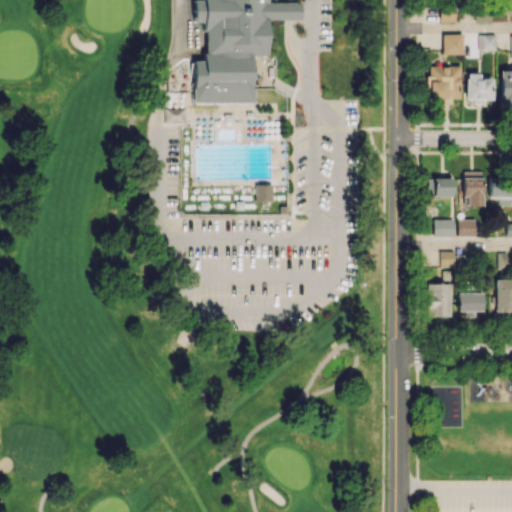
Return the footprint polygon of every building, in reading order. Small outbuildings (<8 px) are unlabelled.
[(192,0),(202,0),(202,22),(192,22),(192,0)] [(192,59),(192,103),(252,103),(252,57),(267,57),(267,21),(279,21),(279,1),(267,1),(267,0),(202,0),(202,22),(202,59),(192,59)] [(300,1),(279,1),(279,21),(300,21),(300,1)] [(454,22),(454,8),(438,8),(438,22),(454,22)] [(461,54),(461,34),(441,34),(441,53),(461,54)] [(494,35),(478,34),(477,49),(494,50),(494,35)] [(458,66),(427,66),(427,98),(441,97),(441,100),(459,100),(458,66)] [(499,104),(511,103),(511,67),(499,68),(499,104)] [(491,78),(479,79),(479,73),(464,73),(465,99),(491,99),(491,78)] [(163,122),(183,123),(183,109),(163,108),(163,122)] [(481,205),(481,171),(461,171),(461,196),(465,196),(465,206),(481,205)] [(497,204),(511,204),(510,176),(487,177),(488,198),(497,198),(497,204)] [(425,196),(452,196),(451,177),(425,178),(425,196)] [(254,185),(271,184),(271,201),(254,201),(254,185)] [(278,205),(278,215),(286,215),(286,205),(278,205)] [(474,236),(475,219),(456,218),(455,235),(474,236)] [(452,236),(452,219),(432,219),(432,236),(452,236)] [(438,266),(453,266),(453,251),(439,251),(438,266)] [(511,279),(494,279),(494,312),(511,312),(511,279)] [(449,316),(450,283),(426,283),(426,316),(449,316)] [(481,290),(456,289),(456,310),(481,311),(481,290)]
